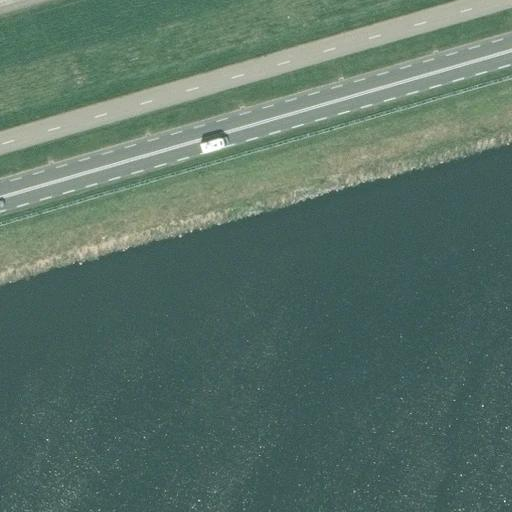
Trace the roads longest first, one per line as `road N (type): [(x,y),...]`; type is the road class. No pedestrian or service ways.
road 1 (primary): [(0,198),(511,50)]
road 2 (unclassified): [(0,143),(498,0)]
